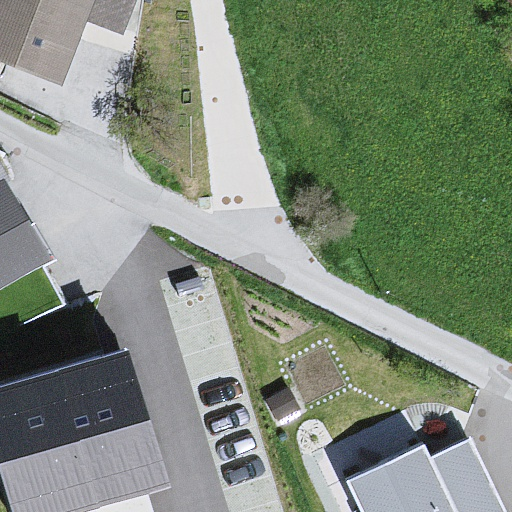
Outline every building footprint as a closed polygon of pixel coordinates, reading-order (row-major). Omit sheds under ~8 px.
[(67,0),(0,0),(0,74),(33,87),(67,0)] [(0,187),(0,289),(44,265),(0,187)] [(101,356),(0,381),(0,481),(7,511),(30,511),(135,485),(101,356)] [(341,460),(421,433),(409,400),(330,427),(341,460)] [(420,449),(347,482),(361,511),(499,511),(468,442),(426,461),(420,449)]
